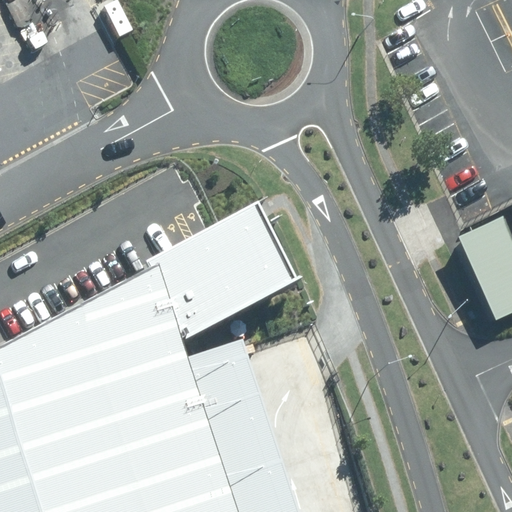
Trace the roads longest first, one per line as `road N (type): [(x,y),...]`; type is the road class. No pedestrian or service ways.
road 1 (unclassified): [(433,511),(354,276),(267,121)]
road 2 (unclassified): [(314,90),(458,384)]
road 3 (unclassified): [(200,96),(0,199)]
road 4 (unclassified): [(458,384),(511,508)]
